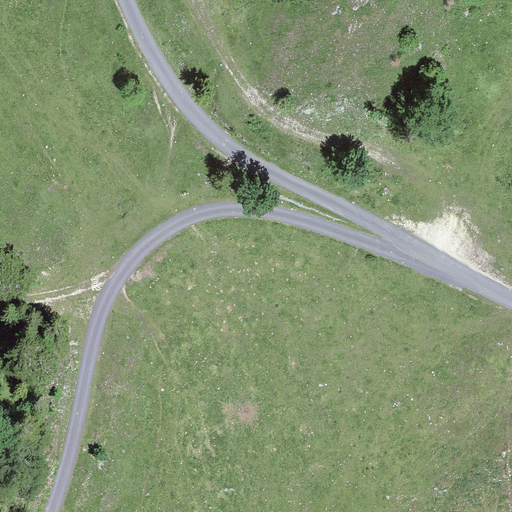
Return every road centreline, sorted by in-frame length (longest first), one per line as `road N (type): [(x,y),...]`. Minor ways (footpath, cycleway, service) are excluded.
road 1 (track): [(51,511),(106,302),(131,261),(167,230),(214,210),(255,210),(442,264)]
road 2 (track): [(127,0),(159,64),(223,142),(442,264)]
road 3 (track): [(442,264),(458,211),(372,151),(268,111),(194,0)]
